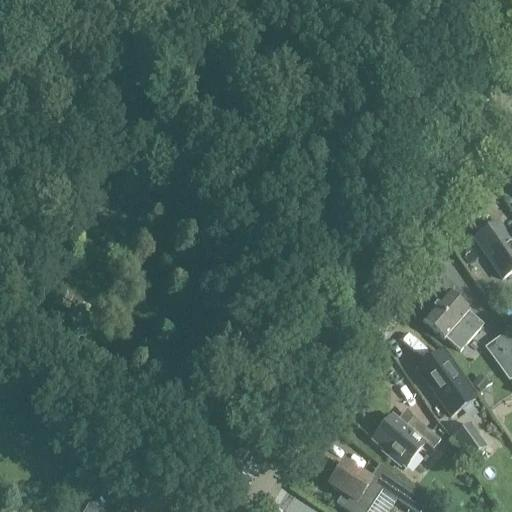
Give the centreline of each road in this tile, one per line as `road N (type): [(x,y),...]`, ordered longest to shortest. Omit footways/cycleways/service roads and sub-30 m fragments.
road 1 (residential): [(511,95),(244,511)]
road 2 (residential): [(0,117),(37,73),(75,0)]
